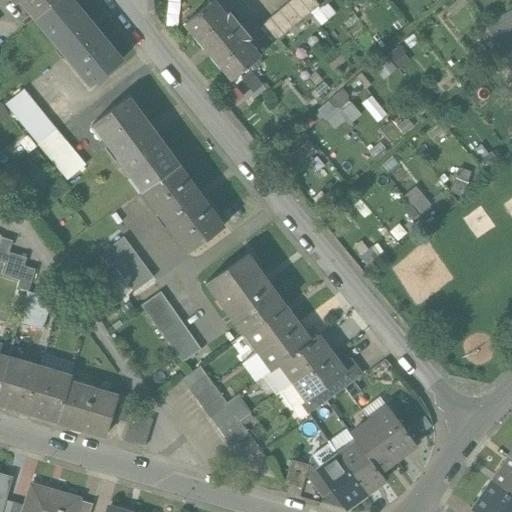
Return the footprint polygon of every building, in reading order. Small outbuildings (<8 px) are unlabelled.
[(17,0),(34,20),(57,0),(17,0)] [(122,60),(70,0),(57,0),(34,20),(90,87),(122,60)] [(311,0),(290,0),(258,27),(273,45),(318,8),(311,0)] [(211,2),(183,25),(193,37),(196,36),(205,47),(203,49),(210,58),(212,56),(221,67),(220,69),(229,81),(258,58),(245,42),(248,40),(228,16),(224,19),(211,2)] [(511,10),(484,26),(511,76),(511,10)] [(336,131),(361,110),(342,88),(317,109),(336,131)] [(6,106),(67,181),(84,167),(22,92),(6,106)] [(92,124),(141,191),(179,165),(129,97),(92,124)] [(224,227),(179,165),(141,191),(187,254),(224,227)] [(12,242),(1,238),(0,240),(0,263),(4,265),(1,276),(19,281),(16,289),(28,293),(35,271),(23,267),(26,259),(8,253),(12,242)] [(134,294),(154,280),(124,238),(104,253),(134,294)] [(243,335),(245,334),(283,306),(246,255),(205,284),(243,335)] [(141,306),(182,365),(201,352),(160,293),(141,306)] [(28,295),(21,318),(32,321),(30,328),(42,331),(51,301),(28,295)] [(245,334),(258,353),(297,325),(283,306),(245,334)] [(310,343),(297,325),(258,353),(271,371),(280,365),(310,343)] [(318,337),(310,343),(280,365),(292,383),(331,355),(318,337)] [(331,355),(292,383),(306,401),(306,402),(354,367),(350,361),(343,361),(338,364),(331,355)] [(0,386),(9,359),(0,356),(0,386)] [(0,386),(0,404),(26,413),(39,368),(9,359),(0,386)] [(181,381),(231,448),(249,435),(200,367),(181,381)] [(361,377),(354,367),(306,402),(306,401),(302,405),(309,414),(361,377)] [(26,413),(57,422),(69,385),(71,378),(39,368),(26,413)] [(115,399),(69,385),(57,422),(104,436),(115,399)] [(135,402),(122,399),(116,419),(129,423),(131,416),(135,402)] [(368,421),(396,460),(416,446),(388,407),(368,421)] [(131,416),(129,423),(123,442),(144,449),(152,421),(131,416)] [(396,460),(368,421),(350,434),(356,442),(378,473),(396,460)] [(356,442),(337,456),(366,495),(384,481),(378,473),(356,442)] [(347,508),(366,495),(337,456),(318,469),(334,490),(347,508)] [(490,482),(511,496),(511,458),(508,456),(490,482)] [(334,490),(318,469),(310,458),(308,466),(305,476),(322,499),(334,490)] [(302,489),(305,476),(308,466),(291,461),(284,484),(302,489)] [(9,480),(0,477),(0,507),(2,501),(9,480)] [(511,511),(511,496),(490,482),(472,508),(477,511),(511,511)] [(80,502),(31,487),(25,507),(23,511),(77,511),(80,503),(80,502)] [(10,511),(13,504),(2,501),(0,507),(0,511),(10,511)] [(89,511),(92,506),(80,503),(77,511),(89,511)]
